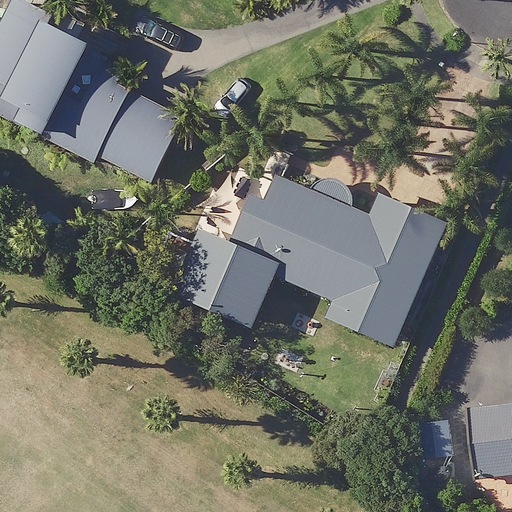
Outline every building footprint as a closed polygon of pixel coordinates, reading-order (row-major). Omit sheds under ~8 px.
[(0,0),(0,118),(44,142),(91,56),(41,29),(47,19),(12,0),(0,0)] [(97,168),(101,160),(154,186),(186,122),(123,91),(131,73),(101,59),(93,76),(61,141),(57,149),(97,168)] [(381,200),(375,216),(349,205),(356,189),(301,166),(294,182),(281,176),(269,206),(258,201),(236,254),(204,241),(179,302),(255,333),(277,280),(337,304),(329,323),(396,351),(448,228),(381,200)] [(511,403),(473,407),(480,480),(511,477),(511,403)] [(436,408),(437,425),(417,426),(419,462),(456,460),(454,424),(453,407),(436,408)]
